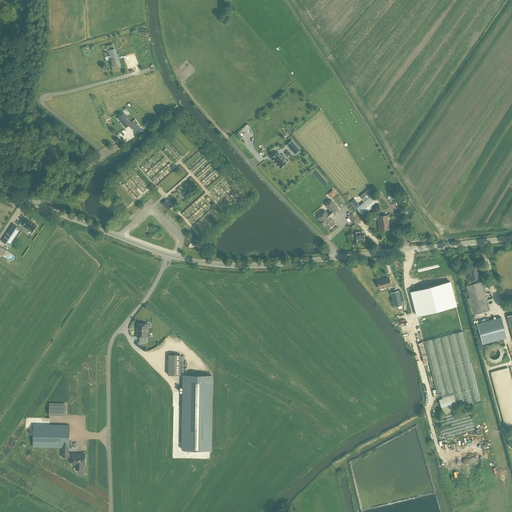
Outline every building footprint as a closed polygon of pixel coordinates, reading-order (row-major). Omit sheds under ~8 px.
[(112,45),(107,47),(109,55),(108,55),(109,56),(111,60),(112,60),(113,63),(111,63),(114,71),(120,69),(118,65),(119,65),(118,60),(117,60),(117,57),(114,49),(113,49),(112,45)] [(124,113),(118,118),(125,128),(129,125),(135,132),(140,128),(136,123),(135,124),(133,121),(131,123),(124,113)] [(292,141),(287,145),(295,154),(300,150),(292,141)] [(284,160),(286,158),(283,155),(281,157),(277,152),(271,158),(280,169),(287,163),(284,160)] [(328,194),(331,198),(336,194),(333,190),(328,194)] [(360,196),(364,201),(371,195),(367,190),(360,196)] [(356,208),(363,216),(378,203),(372,195),(356,208)] [(166,199),(161,203),(167,210),(172,206),(166,199)] [(322,226),(323,226),(324,225),(328,230),(335,223),(330,217),(333,215),(339,210),(331,201),(326,206),(330,211),(327,214),(325,211),(318,218),(321,222),(320,223),(322,226)] [(349,217),(356,224),(361,220),(354,212),(349,217)] [(378,217),(379,230),(389,229),(388,215),(378,217)] [(27,219),(23,226),(32,232),(37,226),(27,219)] [(9,246),(21,229),(13,224),(2,241),(9,246)] [(356,236),(357,243),(365,242),(364,235),(360,235),(360,232),(356,232),(356,234),(353,234),(351,234),(351,237),(356,236)] [(475,279),(480,277),(477,266),(468,268),(469,273),(469,274),(469,275),(470,275),(471,280),(472,280),(473,284),(466,285),(474,314),(489,310),(481,281),(476,283),(475,279)] [(379,289),(391,286),(389,277),(377,280),(379,289)] [(476,385),(462,331),(456,306),(450,282),(411,292),(417,316),(423,341),(437,395),(449,442),(488,432),(476,385)] [(395,307),(403,305),(399,290),(391,292),(395,307)] [(483,343),(507,337),(502,317),(477,324),(483,343)] [(147,337),(148,330),(148,324),(137,324),(137,336),(139,336),(139,344),(146,344),(146,337),(147,337)] [(180,375),(180,355),(168,355),(168,375),(180,375)] [(211,375),(184,375),(183,450),(210,450),(211,375)] [(49,403),(49,415),(64,416),(64,404),(49,403)] [(33,447),(62,447),(69,447),(69,426),(34,425),(33,447)] [(85,465),(85,454),(72,454),(68,454),(69,450),(69,447),(62,447),(62,457),(68,457),(72,457),(72,464),(76,465),(76,470),(84,470),(84,465),(85,465)]
